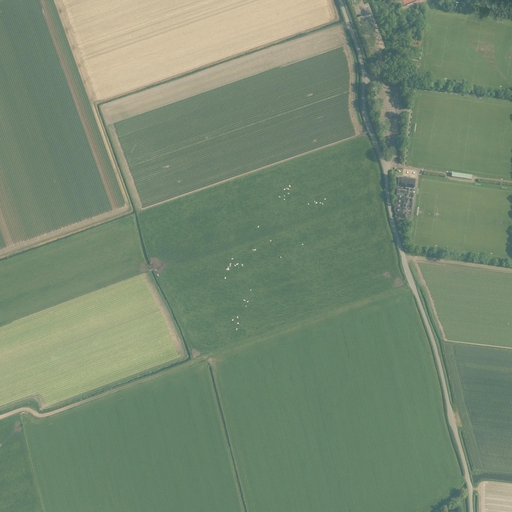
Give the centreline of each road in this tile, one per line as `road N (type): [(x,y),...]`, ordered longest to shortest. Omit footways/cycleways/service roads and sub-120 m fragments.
road 1 (unclassified): [(470,511),(462,455),(400,250),(340,0)]
road 2 (track): [(0,416),(21,408),(42,415),(411,283)]
